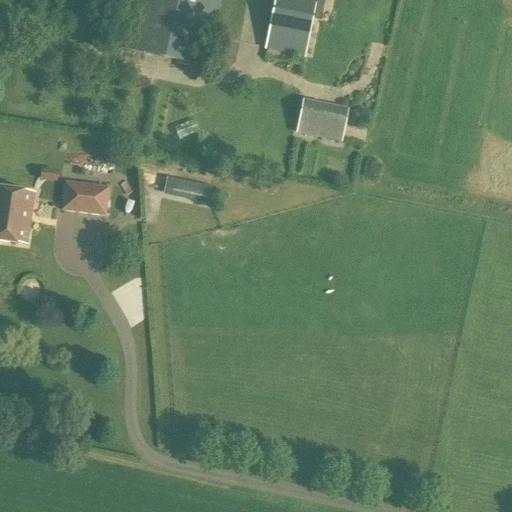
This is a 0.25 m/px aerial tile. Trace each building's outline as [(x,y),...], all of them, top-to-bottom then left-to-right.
[(206,68),(221,0),(133,0),(123,49),(206,68)] [(274,0),(265,49),(305,57),(312,20),(313,21),(317,0),(274,0)] [(340,143),(346,109),(301,100),(294,134),(340,143)] [(206,205),(210,188),(174,180),(170,197),(206,205)] [(143,219),(158,220),(158,183),(143,183),(143,219)] [(104,214),(106,186),(63,184),(61,211),(104,214)] [(0,241),(25,245),(32,195),(0,190),(0,241)] [(37,200),(34,211),(52,216),(55,204),(37,200)]
